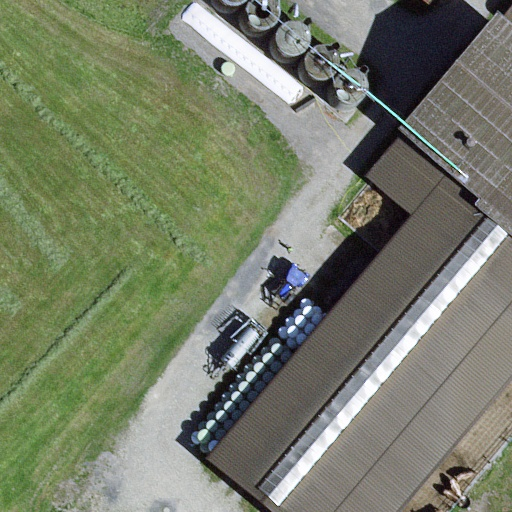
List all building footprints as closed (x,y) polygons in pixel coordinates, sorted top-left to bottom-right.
[(215,16),(220,18),(225,19),(230,17),(235,15),(239,10),(240,5),(240,0),(207,0),(207,3),(208,8),(211,12),(215,16)] [(244,40),(249,42),(254,42),(260,41),(264,38),(268,34),(270,29),(270,23),(268,17),(264,13),(259,10),(254,9),(248,10),(243,12),(239,16),(237,21),(236,26),(237,32),(240,36),(244,40)] [(511,23),(502,16),(369,174),(419,215),(212,459),(275,511),(388,511),(511,366),(511,23)] [(273,66),(278,68),(283,69),(288,67),(293,65),(297,60),(299,55),(299,49),(297,44),(293,39),(288,36),(283,35),(277,36),(272,38),(268,42),(266,47),(265,53),(266,58),(269,63),(273,66)] [(304,88),(308,90),(314,90),(319,89),(324,86),(327,82),(329,76),(329,71),(327,65),(324,61),(319,58),(313,57),(308,57),(302,60),(299,64),(296,69),(296,74),(297,79),(299,84),(304,88)] [(332,111),(337,114),(342,114),(348,113),(352,110),(356,105),(358,100),(358,94),(356,89),(352,85),(347,82),(342,81),(336,81),(331,84),(327,88),(325,93),(324,98),(325,103),(328,108),(332,111)]
